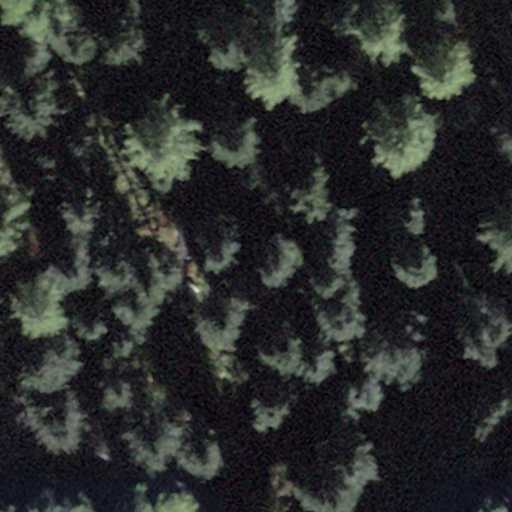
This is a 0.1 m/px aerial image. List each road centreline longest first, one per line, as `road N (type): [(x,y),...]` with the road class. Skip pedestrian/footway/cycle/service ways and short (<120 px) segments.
road 1 (track): [(384,511),(460,384),(511,316)]
road 2 (track): [(0,452),(123,459),(175,487),(195,511)]
